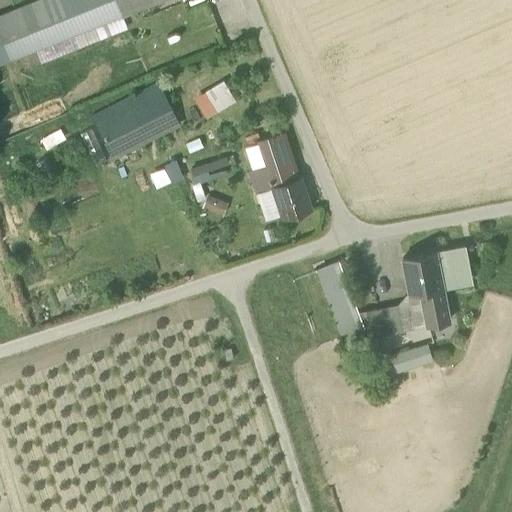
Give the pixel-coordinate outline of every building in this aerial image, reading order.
[(47,0),(0,19),(0,27),(13,59),(131,11),(126,0),(47,0)] [(0,19),(47,0),(32,0),(0,13),(0,53),(4,63),(13,59),(0,27),(0,19)] [(126,0),(131,11),(158,0),(126,0)] [(204,91),(216,111),(235,100),(223,80),(204,91)] [(90,115),(111,156),(178,123),(157,82),(90,115)] [(258,141),(267,165),(280,161),(287,181),(298,178),(283,133),(258,141)] [(299,177),(298,178),(287,181),(280,161),(267,165),(273,186),(281,211),(283,216),(309,208),(299,177)] [(256,191),(258,191),(273,186),(267,165),(250,170),(256,191)] [(281,211),(273,186),(258,191),(266,215),(281,211)] [(464,245),(435,251),(442,287),(466,283),(464,269),(469,269),(464,245)] [(448,320),(442,287),(435,251),(402,257),(409,293),(420,291),(426,324),(448,320)] [(317,269),(338,323),(357,312),(338,261),(338,259),(336,260),(336,261),(315,269),(315,268),(313,269),(314,271),(316,271),(316,269),(317,269)] [(409,293),(399,304),(404,328),(426,324),(420,291),(409,293)] [(368,335),(404,328),(399,304),(360,311),(368,335)] [(364,330),(357,312),(338,323),(343,338),(364,330)] [(379,358),(384,374),(431,359),(426,343),(379,358)]
